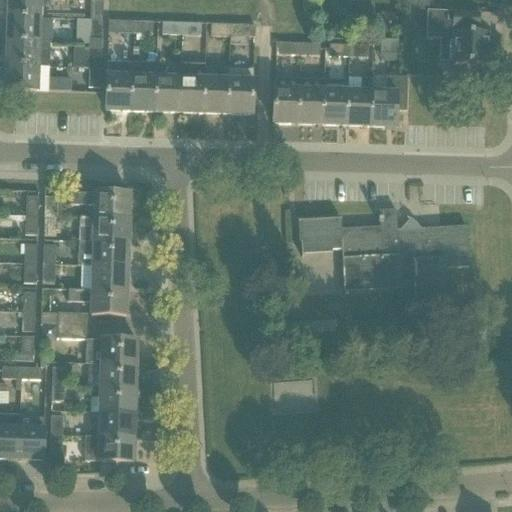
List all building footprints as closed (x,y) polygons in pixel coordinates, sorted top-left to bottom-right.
[(9,0),(8,20),(39,21),(39,0),(9,0)] [(404,0),(404,9),(426,14),(429,0),(404,0)] [(89,24),(96,24),(96,21),(102,22),(102,23),(103,23),(103,3),(91,3),(90,22),(89,22),(89,24)] [(380,14),(378,34),(398,36),(399,16),(380,14)] [(453,42),(452,67),(487,68),(488,53),(492,53),(492,39),(488,39),(488,36),(478,35),(479,15),(426,14),(425,41),(453,42)] [(8,20),(8,44),(38,45),(49,46),(50,21),(39,21),(8,20)] [(89,41),(102,42),(103,23),(102,23),(102,22),(96,21),(96,24),(89,24),(89,36),(89,41)] [(109,23),(109,35),(134,36),(134,30),(131,30),(132,24),(134,24),(109,23)] [(134,36),(153,37),(153,24),(134,24),(132,24),(131,30),(134,30),(134,36)] [(163,37),(182,38),(182,31),(180,31),(180,25),(163,25),(163,37)] [(201,38),(202,26),(180,25),(180,31),(182,31),(182,38),(201,38)] [(230,39),(230,40),(231,39),(231,33),(229,33),(229,27),(211,26),(211,38),(230,39)] [(230,47),(248,48),(249,40),(255,40),(256,27),(229,27),(229,33),(231,33),(231,39),(230,40),(230,47)] [(75,35),(75,46),(89,47),(89,41),(89,36),(75,35)] [(381,42),(380,57),(397,58),(398,43),(387,43),(381,42)] [(7,68),(37,69),(48,69),(49,46),(38,45),(8,44),(7,68)] [(276,58),(300,58),(302,58),(302,52),(300,51),(299,47),(300,46),(276,45),(276,58)] [(300,58),(320,59),(320,46),(300,46),(299,47),(300,51),(302,52),(302,58),(300,58)] [(329,59),(349,60),(349,59),(351,59),(350,52),(348,53),(348,47),(330,47),(329,59)] [(349,60),(369,60),(369,48),(348,47),(348,53),(350,52),(351,59),(349,59),(349,60)] [(83,60),(83,71),(88,71),(100,71),(101,52),(89,51),(89,60),(83,60)] [(106,113),(131,114),(132,65),(108,65),(107,78),(106,113)] [(131,114),(154,115),(156,66),(132,65),(131,114)] [(154,115),(179,116),(179,81),(157,80),(157,66),(156,66),(154,115)] [(179,116),(203,116),(204,70),(205,70),(205,67),(181,66),(180,81),(179,81),(179,116)] [(6,93),(36,94),(37,69),(7,68),(6,93)] [(203,116),(228,117),(229,71),(205,70),(204,70),(203,116)] [(88,71),(88,90),(100,91),(100,71),(88,71)] [(228,117),(252,118),(253,84),(254,72),(229,71),(228,117)] [(371,93),(370,129),(395,130),(396,113),(406,113),(407,80),(385,79),(385,94),(372,93),(371,93)] [(70,81),(48,80),(47,93),(70,94),(70,81)] [(347,129),(370,129),(371,93),(372,93),(372,81),(361,81),(360,93),(348,92),(347,129)] [(274,90),(273,127),(298,127),(299,91),(274,90)] [(299,91),(298,127),(322,128),(323,92),(299,91)] [(323,92),(322,128),(347,129),(348,92),(323,92)] [(93,221),(129,222),(129,196),(70,195),(70,208),(94,208),(93,220),(93,221)] [(25,219),(37,219),(38,199),(26,198),(25,219)] [(43,199),(43,219),(44,219),(44,220),(49,221),(49,218),(56,218),(55,219),(56,219),(58,219),(61,219),(62,200),(57,200),(45,199),(43,199)] [(400,292),(400,303),(414,303),(450,301),(450,300),(446,300),(444,270),(469,269),(466,228),(422,231),(410,221),(399,232),(397,232),(396,212),(379,213),(380,229),(341,232),(341,221),(297,224),(297,225),(298,225),(300,259),(302,259),(301,254),(342,252),(345,295),(400,292)] [(0,222),(25,223),(24,238),(25,238),(37,238),(37,219),(28,219),(25,219),(0,217),(0,222)] [(43,238),(56,238),(56,219),(55,219),(56,218),(49,218),(49,221),(44,220),(44,219),(43,219),(43,238)] [(86,244),(128,246),(129,222),(93,221),(93,220),(80,219),(80,232),(86,232),(86,244)] [(83,268),(128,269),(128,246),(86,244),(79,244),(78,268),(83,269),(83,268)] [(24,267),(37,267),(37,248),(25,247),(25,261),(24,267)] [(43,269),(47,269),(47,265),(53,265),(53,267),(55,267),(56,248),(43,248),(43,269)] [(42,269),(42,287),(44,287),(54,287),(55,267),(53,267),(53,265),(47,265),(47,269),(43,269),(42,269)] [(24,286),(36,286),(37,267),(24,267),(24,286)] [(83,292),(127,293),(128,269),(83,268),(83,269),(83,292)] [(106,318),(126,319),(127,293),(83,292),(82,292),(69,292),(68,305),(92,305),(92,318),(106,318)] [(22,315),(34,315),(36,296),(23,296),(22,315)] [(408,311),(408,334),(420,334),(419,310),(408,311)] [(21,333),(33,334),(34,315),(22,315),(21,333)] [(57,329),(87,330),(87,317),(58,316),(42,315),(41,328),(57,328),(57,329)] [(57,342),(86,343),(87,330),(57,329),(57,342)] [(9,364),(33,365),(34,340),(22,339),(22,354),(10,354),(9,364)] [(86,366),(88,366),(136,367),(137,343),(87,342),(86,366)] [(99,390),(135,392),(136,367),(88,366),(88,378),(99,378),(99,390)] [(15,392),(21,393),(22,382),(20,382),(20,370),(2,369),(2,382),(16,382),(15,392)] [(20,370),(20,382),(22,382),(39,383),(40,371),(20,370)] [(52,391),(58,391),(58,387),(64,388),(64,389),(65,370),(52,370),(52,389),(53,389),(52,391)] [(51,404),(64,405),(64,389),(64,388),(58,387),(58,391),(52,391),(53,389),(52,389),(51,404)] [(98,415),(134,416),(135,392),(99,390),(99,401),(90,400),(90,415),(98,415)] [(98,438),(134,439),(134,416),(98,415),(98,438)] [(0,460),(18,461),(19,420),(19,418),(0,417),(0,460)] [(50,439),(56,439),(56,436),(62,436),(62,438),(63,419),(50,419),(50,437),(50,439)] [(18,461),(43,462),(44,421),(19,420),(18,461)] [(49,457),(61,457),(62,438),(62,436),(56,436),(56,439),(50,439),(50,437),(49,457)] [(98,439),(85,439),(84,463),(133,465),(134,439),(98,438),(98,439)]
